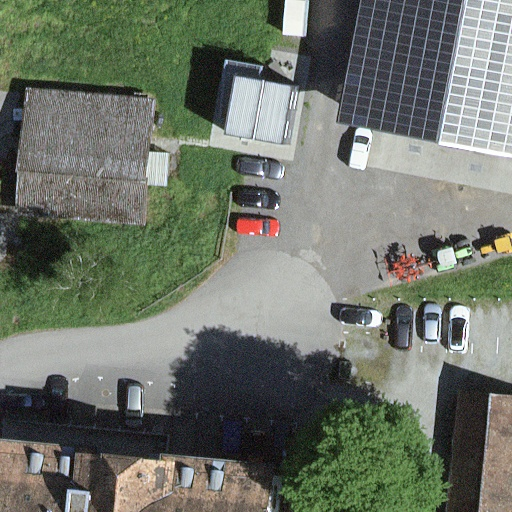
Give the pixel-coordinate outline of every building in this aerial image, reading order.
[(511,0),(364,0),(341,127),(511,158),(511,0)] [(293,87),(233,77),(224,135),(284,145),(293,87)] [(168,86),(37,80),(31,213),(161,219),(168,86)] [(511,511),(511,385),(470,382),(460,511),(511,511)] [(294,511),(299,463),(6,438),(0,505),(0,511),(294,511)]
